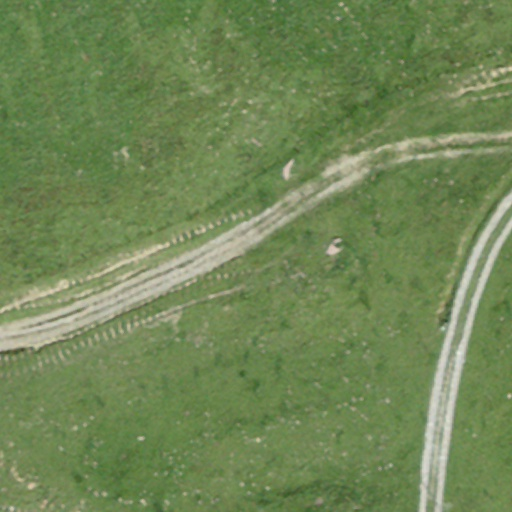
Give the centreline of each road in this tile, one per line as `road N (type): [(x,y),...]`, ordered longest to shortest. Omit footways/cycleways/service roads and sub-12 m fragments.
road 1 (track): [(511,98),(498,97),(215,215),(30,306),(0,342)]
road 2 (track): [(511,201),(475,232),(438,511)]
road 3 (track): [(0,396),(4,418),(94,511)]
